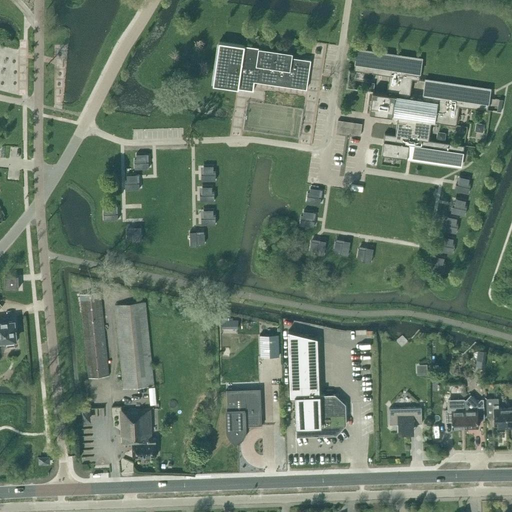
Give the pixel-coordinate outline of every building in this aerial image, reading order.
[(293,52),(219,41),(213,84),(235,88),(253,90),(255,79),(263,80),(263,82),(307,89),(311,60),(292,57),(293,52)] [(395,135),(385,133),(384,139),(383,146),(382,154),(408,158),(411,158),(461,166),(464,145),(429,140),(431,121),(456,125),(459,105),(488,110),(490,93),(491,89),(426,79),(423,99),(410,97),(412,78),(419,79),(422,58),(357,49),(354,70),(390,75),(387,93),(373,91),(370,112),(398,116),(397,125),(395,135)] [(137,160),(135,160),(135,169),(149,168),(149,162),(146,162),(146,154),(136,154),(137,160)] [(176,192),(185,192),(185,167),(178,167),(178,164),(162,165),(162,179),(148,179),(148,195),(163,194),(163,207),(149,208),(149,223),(163,223),(164,238),(180,238),(180,234),(186,234),(186,210),(176,210),(176,192)] [(204,174),(201,174),(201,180),(216,180),(216,171),(214,171),(213,165),(204,166),(204,174)] [(127,180),(125,180),(125,189),(140,189),(139,183),(137,183),(137,174),(127,175),(127,180)] [(456,184),(455,190),(469,193),(470,184),(468,184),(470,178),(460,176),(458,184),(456,184)] [(202,195),(200,195),(200,201),(214,201),(214,192),(212,192),(212,186),(202,186),(202,195)] [(308,193),(306,202),(320,204),(321,197),(319,197),(320,189),(310,187),(310,193),(308,193)] [(452,206),(451,212),(465,215),(467,206),(465,205),(466,200),(456,198),(455,206),(452,206)] [(106,211),(104,211),(104,220),(118,219),(118,213),(116,213),(115,205),(105,205),(106,211)] [(204,218),(201,218),(201,224),(216,224),(216,215),(213,215),(213,209),(204,210),(204,218)] [(301,216),(300,225),(314,226),(315,220),(312,220),(313,212),(304,210),(303,216),(301,216)] [(444,224),(442,230),(456,233),(458,224),(456,223),(457,218),(448,216),(446,224),(444,224)] [(135,229),(127,229),(127,239),(133,239),(133,241),(142,241),(141,226),(135,227),(135,229)] [(196,231),(190,231),(190,246),(199,245),(199,243),(205,243),(205,233),(196,234),(196,231)] [(440,244),(439,250),(453,253),(455,244),(453,244),(454,238),(444,236),(443,245),(440,244)] [(311,241),(310,250),(315,251),(315,253),(324,255),(326,241),(320,240),(319,242),(311,241)] [(335,241),(334,251),(340,251),(339,253),(348,255),(350,241),(344,240),(344,242),(335,241)] [(359,248),(357,258),(363,259),(362,261),(371,262),(373,248),(367,247),(367,249),(359,248)] [(431,263),(429,269),(443,272),(445,263),(443,263),(444,258),(435,255),(433,264),(431,263)] [(19,279),(19,275),(5,276),(6,289),(19,288),(19,279)] [(109,375),(101,292),(81,294),(89,377),(109,375)] [(115,305),(124,388),(154,385),(145,302),(115,305)] [(222,328),(229,328),(238,328),(238,319),(232,319),(229,320),(222,320),(222,328)] [(0,322),(0,340),(7,340),(7,345),(15,345),(14,340),(16,339),(14,321),(7,321),(7,320),(1,321),(2,322),(0,322)] [(347,424),(346,403),(335,393),(319,394),(317,338),(288,330),(291,396),(295,396),(296,436),(337,434),(347,424)] [(261,334),(261,356),(280,356),(279,334),(261,334)] [(485,361),(486,351),(477,350),(476,360),(485,361)] [(417,364),(417,374),(427,374),(427,363),(417,364)] [(227,391),(227,389),(226,389),(228,428),(228,431),(229,432),(230,435),(231,437),(232,438),(233,439),(234,440),(236,442),(238,443),(240,441),(241,440),(242,439),(243,438),(245,435),(246,433),(246,430),(247,429),(247,427),(246,425),(248,425),(248,426),(262,425),(262,424),(261,424),(260,389),(227,391)] [(478,425),(478,420),(484,419),(484,398),(481,398),(478,401),(471,394),(466,398),(464,398),(465,426),(478,425)] [(452,426),(465,426),(464,398),(459,398),(459,405),(451,406),(451,408),(445,408),(445,422),(452,422),(452,426)] [(498,398),(487,398),(487,417),(494,417),(494,426),(507,425),(506,407),(499,407),(498,398)] [(422,423),(422,407),(389,408),(390,424),(398,424),(398,432),(414,431),(414,423),(422,423)] [(91,421),(90,408),(81,409),(82,415),(83,422),(91,421)] [(132,443),(133,457),(157,455),(156,437),(152,437),(151,409),(121,410),(123,440),(123,442),(123,444),(132,443)] [(39,464),(50,464),(50,456),(39,457),(39,464)]
